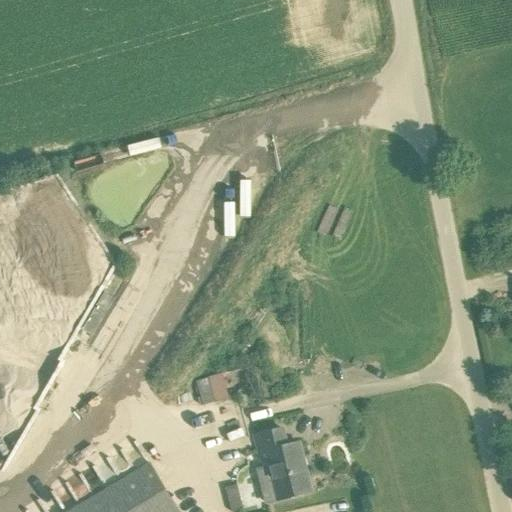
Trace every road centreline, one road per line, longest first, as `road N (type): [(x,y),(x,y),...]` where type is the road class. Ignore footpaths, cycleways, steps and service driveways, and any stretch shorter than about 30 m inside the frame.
road 1 (unclassified): [(511,500),(454,269),(410,0)]
road 2 (unknown): [(431,100),(257,122),(225,146),(102,378)]
road 3 (unknown): [(102,378),(178,432),(227,511)]
road 4 (unknown): [(102,378),(0,500)]
